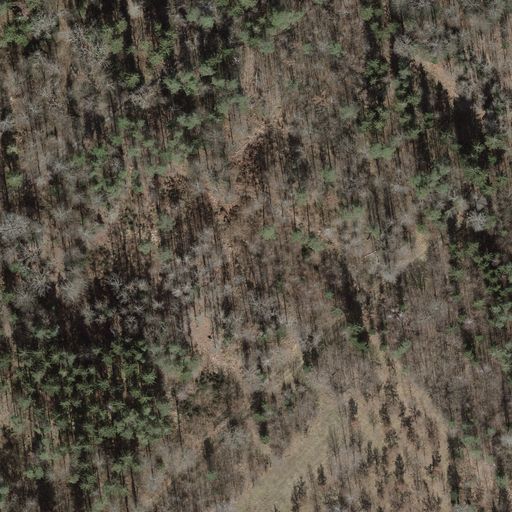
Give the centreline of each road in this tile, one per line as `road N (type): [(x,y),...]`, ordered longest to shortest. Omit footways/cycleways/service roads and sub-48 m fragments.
road 1 (track): [(511,193),(152,511)]
road 2 (track): [(264,0),(0,203)]
